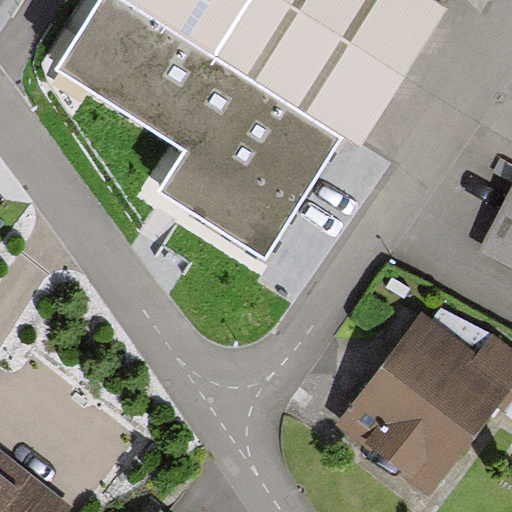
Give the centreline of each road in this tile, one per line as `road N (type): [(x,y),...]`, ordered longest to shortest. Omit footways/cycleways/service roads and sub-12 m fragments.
road 1 (residential): [(224,417),(281,367),(511,25)]
road 2 (residential): [(0,114),(224,417)]
